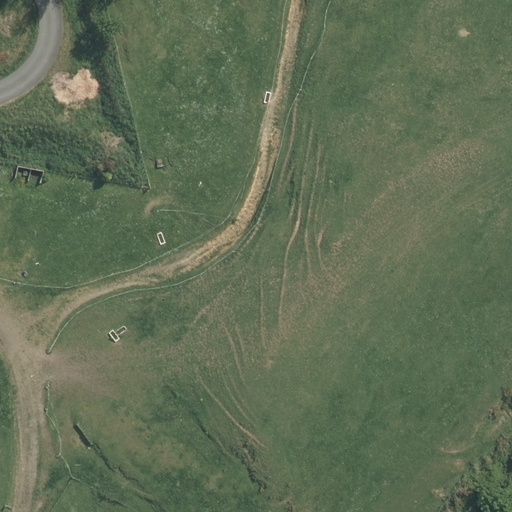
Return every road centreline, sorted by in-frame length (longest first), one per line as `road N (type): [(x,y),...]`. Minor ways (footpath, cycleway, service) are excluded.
road 1 (track): [(301,0),(268,165),(239,228),(167,274),(0,319)]
road 2 (track): [(26,511),(37,452),(19,360),(2,321)]
